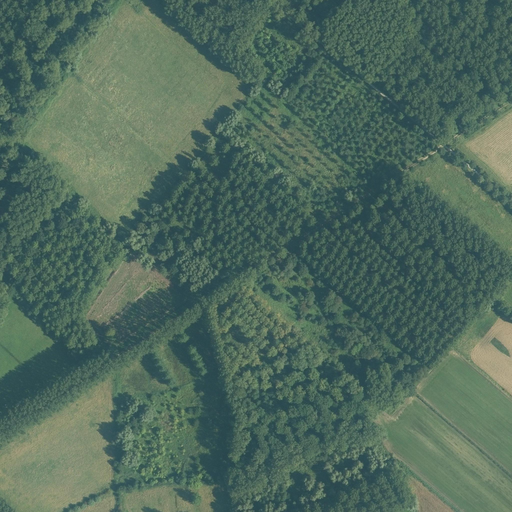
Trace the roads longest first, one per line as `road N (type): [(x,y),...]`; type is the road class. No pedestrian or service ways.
road 1 (track): [(442,144),(205,298)]
road 2 (track): [(205,298),(0,430)]
